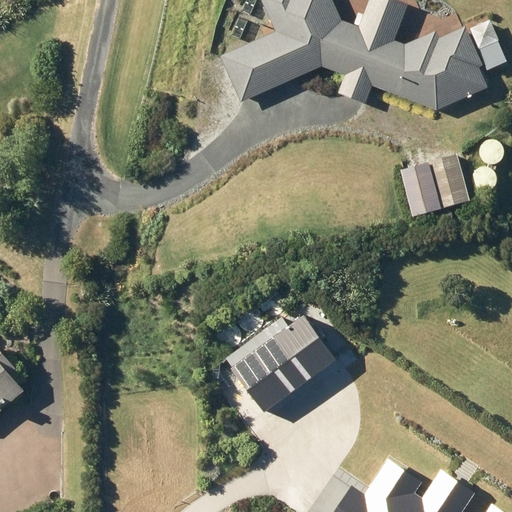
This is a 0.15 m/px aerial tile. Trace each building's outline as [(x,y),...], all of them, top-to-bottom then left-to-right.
[(370,0),(361,25),(344,19),(335,0),(263,0),(277,30),(222,54),(243,101),(324,66),(346,73),(339,92),(367,102),(373,84),(439,109),(490,86),(481,66),(485,65),(467,25),(440,37),(437,30),(406,43),(397,39),(410,2),(404,0),(370,0)] [(510,60),(491,18),(470,28),(489,69),(510,60)] [(508,140),(485,134),(472,186),(495,192),(508,140)] [(471,200),(457,153),(429,161),(442,208),(471,200)] [(442,210),(429,162),(400,170),(414,218),(442,210)] [(264,413),(336,360),(303,315),(231,368),(264,413)] [(0,414),(29,389),(15,373),(20,369),(0,346),(0,414)] [(334,511),(505,511),(491,503),(485,511),(462,511),(475,493),(441,470),(422,498),(415,493),(422,482),(389,460),(365,495),(352,486),(334,511)]
